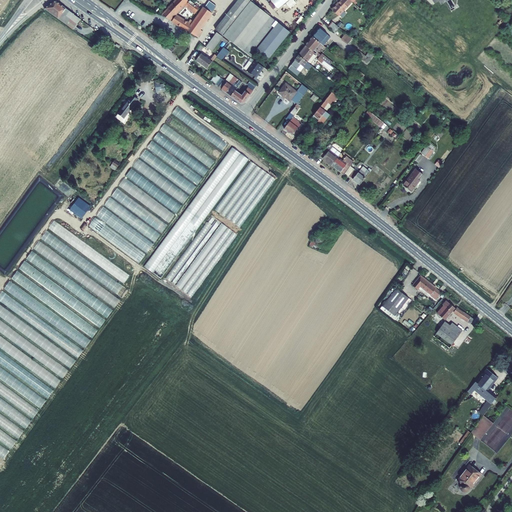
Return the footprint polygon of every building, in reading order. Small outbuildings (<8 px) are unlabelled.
[(164,19),(170,24),(188,4),(183,0),(181,0),(163,19),(164,19)] [(260,68),(289,33),(247,0),(235,0),(212,31),(260,68)] [(287,0),(278,8),(283,14),(299,0),(287,0)] [(353,4),(348,0),(345,0),(335,12),(341,18),(353,4)] [(55,1),(44,9),(74,30),(81,21),(55,1)] [(205,8),(213,12),(216,5),(208,2),(205,8)] [(200,11),(192,6),(189,10),(197,16),(200,11)] [(205,10),(202,13),(191,28),(177,19),(173,25),(198,41),(202,35),(199,34),(213,16),(205,10)] [(197,16),(189,10),(187,12),(195,18),(197,16)] [(331,28),(337,32),(341,27),(335,22),(331,28)] [(503,28),(511,37),(511,36),(511,26),(508,23),(503,28)] [(331,37),(320,28),(313,37),(323,46),(331,37)] [(215,53),(225,41),(218,36),(209,48),(215,53)] [(323,46),(313,37),(305,46),(306,47),(314,53),(319,57),(320,58),(323,55),(319,51),(323,46)] [(314,53),(306,47),(299,56),(306,62),(310,57),(314,60),(316,57),(313,54),(314,53)] [(374,54),(369,51),(366,56),(359,51),(356,56),(368,63),(374,54)] [(221,55),(218,58),(224,63),(227,59),(221,55)] [(208,71),(214,64),(203,56),(197,63),(208,71)] [(299,56),(294,61),(291,65),(298,70),(304,65),(309,69),(311,66),(306,62),(299,56)] [(263,70),(255,64),(248,73),(256,80),(263,70)] [(298,70),(291,65),(287,70),(299,79),(302,76),(297,72),(298,70)] [(164,90),(164,84),(160,84),(160,80),(154,80),(155,90),(164,90)] [(258,87),(252,83),(248,88),(254,92),(257,89),(258,87)] [(137,102),(147,89),(141,84),(127,102),(128,102),(133,106),(137,102)] [(227,95),(232,88),(228,84),(227,85),(223,91),(222,92),(227,95)] [(296,93),(287,84),(281,94),(290,101),(296,93)] [(309,92),(302,86),(298,92),(305,98),(309,92)] [(231,98),(237,91),(232,88),(227,95),(231,98)] [(239,94),(242,90),(239,88),(237,91),(231,98),(242,106),(245,105),(254,92),(248,88),(246,90),(248,91),(244,97),(242,96),(239,94)] [(328,100),(324,104),(313,119),(314,120),(315,119),(323,124),(329,115),(324,111),(331,102),(328,100)] [(139,104),(137,102),(133,106),(128,102),(125,106),(132,112),(139,104)] [(382,129),(386,125),(369,110),(365,114),(382,129)] [(293,120),(294,119),(291,116),(287,121),(290,124),(285,131),(293,137),(301,127),(293,120)] [(151,142),(148,148),(156,152),(157,151),(151,148),(152,146),(155,148),(157,145),(151,142)] [(164,280),(246,157),(228,145),(147,269),(164,280)] [(329,154),(332,151),(329,148),(321,159),(324,161),(323,162),(331,169),(338,161),(329,154)] [(145,157),(146,163),(150,162),(149,156),(150,156),(149,151),(141,152),(143,158),(145,157)] [(109,168),(115,171),(120,163),(114,160),(109,168)] [(215,211),(241,228),(274,177),(249,160),(215,211)] [(345,164),(344,166),(338,161),(331,169),(343,178),(351,169),(354,165),(349,161),(348,163),(348,164),(347,166),(345,164)] [(353,173),(348,180),(359,188),(366,180),(369,176),(363,170),(358,177),(353,173)] [(353,173),(350,171),(344,177),(348,180),(353,173)] [(404,189),(411,194),(419,183),(418,183),(422,177),(416,172),(404,189)] [(79,198),(70,210),(82,219),(91,207),(79,198)] [(203,282),(236,234),(210,216),(182,257),(186,260),(173,278),(169,276),(166,280),(191,297),(197,289),(187,282),(193,273),(196,276),(196,277),(203,282)] [(314,236),(309,246),(315,249),(320,239),(314,236)] [(141,241),(138,245),(147,252),(153,245),(142,237),(140,240),(141,241)] [(123,251),(140,262),(145,255),(137,249),(135,252),(131,250),(130,252),(125,248),(123,251)] [(440,294),(420,277),(413,286),(417,290),(419,288),(435,300),(440,294)] [(409,299),(396,289),(382,307),(395,317),(409,299)] [(445,320),(454,308),(446,301),(443,305),(436,313),(439,316),(445,320)] [(462,320),(456,330),(462,335),(472,320),(457,309),(454,313),(462,320)] [(445,323),(437,334),(452,346),(461,334),(456,330),(445,323)] [(481,377),(479,376),(475,382),(479,386),(485,391),(495,398),(500,391),(492,384),(499,375),(490,367),(481,377)] [(479,386),(475,382),(470,387),(475,391),(479,386)] [(498,418),(487,410),(486,412),(474,428),(485,435),(498,418)] [(476,486),(488,471),(475,461),(463,477),(467,480),(467,483),(468,485),(469,486),(473,486),(474,485),(476,486)]
